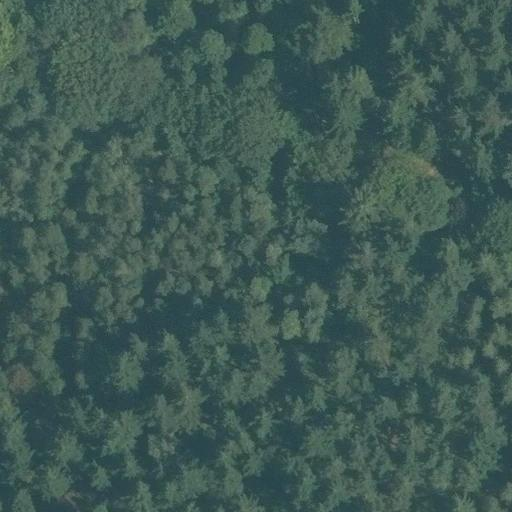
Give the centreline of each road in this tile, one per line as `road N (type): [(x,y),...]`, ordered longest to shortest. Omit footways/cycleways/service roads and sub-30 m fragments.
road 1 (track): [(0,78),(290,171),(511,256)]
road 2 (track): [(309,179),(317,154),(292,0)]
